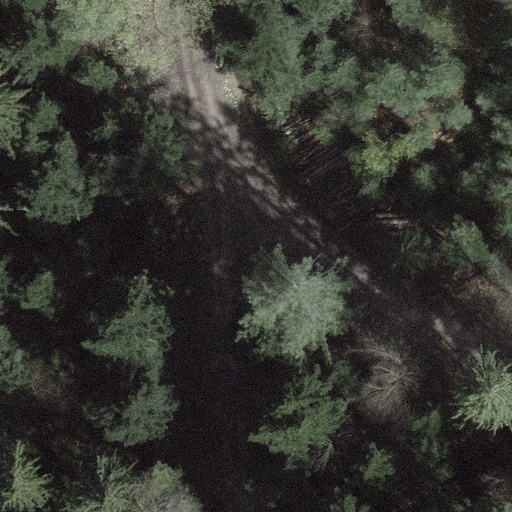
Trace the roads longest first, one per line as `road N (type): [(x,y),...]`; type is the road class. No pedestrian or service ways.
road 1 (track): [(193,0),(251,511)]
road 2 (track): [(211,122),(308,249),(406,320),(511,355)]
